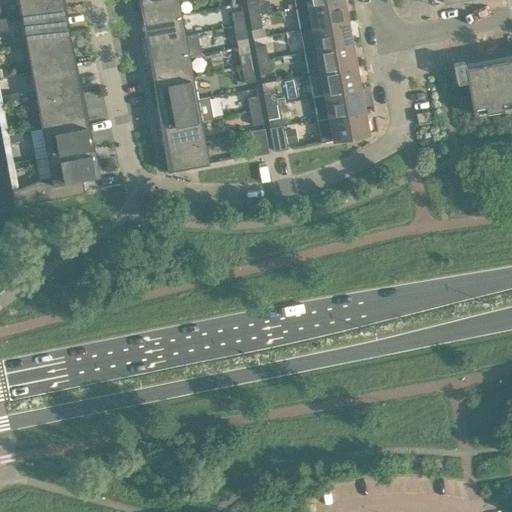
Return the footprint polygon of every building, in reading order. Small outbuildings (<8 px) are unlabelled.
[(65,6),(63,6),(62,0),(18,0),(21,14),(65,6)] [(138,1),(140,0),(144,20),(142,21),(181,14),(178,0),(138,0),(138,1)] [(257,0),(255,0),(246,2),(249,16),(260,14),(259,13),(257,2),(257,0)] [(268,0),(257,2),(259,13),(268,11),(267,8),(270,7),(268,0)] [(343,0),(333,0),(296,7),(300,29),(347,21),(343,0)] [(70,34),(69,34),(64,7),(65,7),(65,6),(21,14),(26,43),(70,35),(70,34)] [(242,10),(231,12),(234,26),(244,24),(242,10)] [(143,22),(144,22),(148,42),(146,42),(146,43),(185,35),(181,14),(142,21),(143,22)] [(252,29),(262,27),(260,14),(249,16),(252,29)] [(7,17),(0,18),(0,28),(9,27),(7,17)] [(347,21),(300,29),(304,52),(352,43),(347,21)] [(236,40),(247,38),(244,24),(234,26),(236,40)] [(76,62),(74,63),(69,35),(70,35),(26,43),(31,71),(76,63),(76,62)] [(146,43),(148,43),(152,63),(149,63),(150,64),(189,56),(185,35),(146,43)] [(352,43),(304,52),(309,74),(356,65),(352,43)] [(273,44),(265,45),(268,58),(275,57),(273,44)] [(265,45),(255,47),(257,61),(268,59),(268,58),(265,45)] [(249,52),(239,54),(242,68),(252,66),(249,52)] [(150,64),(152,64),(156,84),(153,85),(193,77),(189,56),(150,64)] [(511,57),(465,67),(464,62),(453,64),(457,82),(467,80),(474,114),(511,106),(511,57)] [(260,74),(271,72),(268,59),(257,61),(260,74)] [(82,91),(79,91),(74,64),(76,63),(31,71),(36,99),(82,91)] [(356,65),(309,74),(313,97),(360,88),(356,65)] [(244,81),(255,79),(252,66),(242,68),(244,81)] [(153,86),(156,85),(159,105),(156,106),(156,107),(197,99),(193,77),(153,85),(153,86)] [(360,88),(313,97),(317,119),(364,110),(360,88)] [(274,89),(263,91),(266,105),(276,103),(274,89)] [(88,119),(84,119),(79,92),(82,92),(82,91),(36,99),(42,127),(88,119)] [(18,92),(3,94),(5,104),(19,101),(18,92)] [(258,95),(247,97),(250,111),(260,109),(258,95)] [(156,107),(160,107),(163,127),(160,127),(160,128),(201,120),(213,118),(209,96),(197,99),(156,107)] [(268,119),(279,117),(276,103),(266,105),(268,119)] [(252,125),(263,123),(260,109),(250,111),(252,125)] [(321,142),(368,133),(364,110),(317,119),(321,142)] [(416,113),(418,124),(431,122),(429,111),(416,113)] [(94,147),(90,148),(85,120),(88,120),(88,119),(42,127),(47,156),(94,147)] [(160,128),(164,128),(167,148),(163,149),(205,141),(201,120),(160,128)] [(270,128),(274,150),(287,148),(283,125),(270,128)] [(295,127),(284,129),(286,142),(297,140),(295,127)] [(254,142),(247,144),(250,155),(256,154),(268,152),(264,129),(251,131),(254,142)] [(22,131),(8,134),(10,142),(23,139),(22,131)] [(163,150),(168,149),(171,170),(167,170),(167,171),(209,163),(205,141),(163,149),(163,150)] [(15,206),(85,193),(82,179),(100,176),(100,175),(95,176),(90,149),(94,148),(94,147),(47,156),(51,177),(40,179),(18,188),(12,189),(15,206)]
